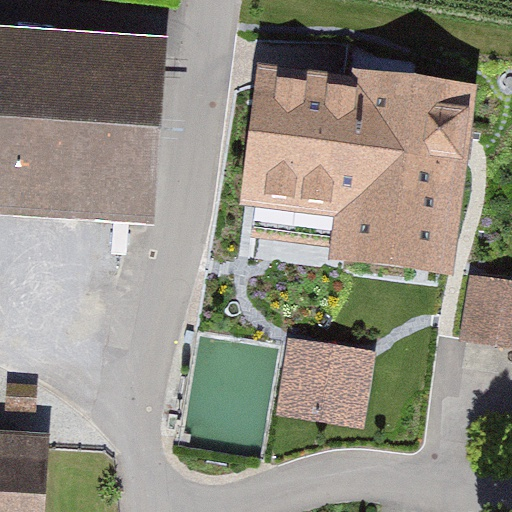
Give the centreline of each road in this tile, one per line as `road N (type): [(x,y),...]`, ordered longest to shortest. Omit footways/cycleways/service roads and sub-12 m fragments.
road 1 (unclassified): [(155,511),(153,393),(226,87),(229,0)]
road 2 (unknown): [(0,355),(153,393)]
